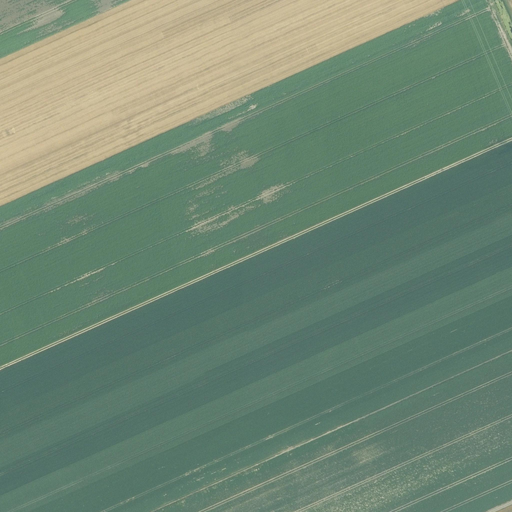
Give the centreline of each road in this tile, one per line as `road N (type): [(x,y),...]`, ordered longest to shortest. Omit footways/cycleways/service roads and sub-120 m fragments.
road 1 (track): [(511,139),(0,370)]
road 2 (track): [(0,116),(262,0)]
